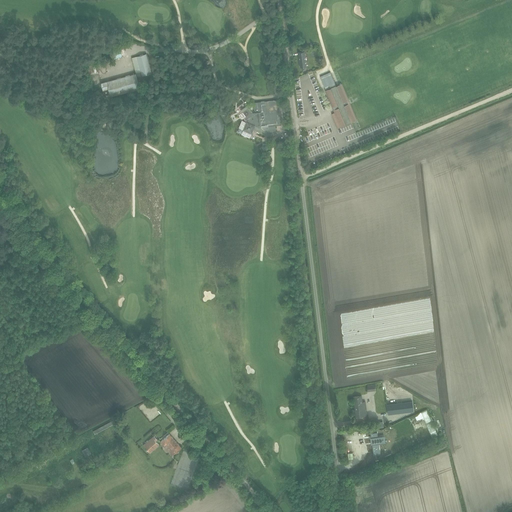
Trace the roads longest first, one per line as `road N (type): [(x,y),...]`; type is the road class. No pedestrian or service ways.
road 1 (track): [(0,205),(268,511)]
road 2 (unclassified): [(342,511),(302,177)]
road 3 (unclassified): [(302,177),(511,90)]
road 4 (unclassified): [(302,177),(280,0)]
